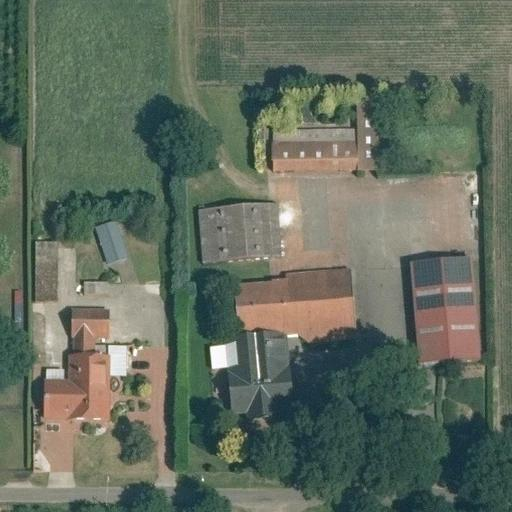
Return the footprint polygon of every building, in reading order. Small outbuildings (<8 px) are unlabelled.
[(382,92),(363,93),(365,172),(385,172),(382,92)] [(359,128),(278,130),(279,174),(361,172),(359,128)] [(279,206),(202,211),(206,266),(283,261),(279,206)] [(122,221),(101,228),(113,265),(134,258),(122,221)] [(64,246),(42,245),(40,296),(63,297),(64,246)] [(475,258),(417,263),(426,366),(483,361),(475,258)] [(362,337),(355,271),(290,278),(290,284),(244,289),(249,338),(310,332),(311,343),(362,337)] [(108,297),(108,285),(85,285),(85,297),(108,297)] [(115,341),(114,312),(77,313),(78,341),(101,341),(115,341)] [(293,336),(231,343),(239,418),(258,416),(258,420),(287,417),(286,413),(300,411),(293,336)] [(101,356),(101,341),(78,341),(78,356),(101,356)] [(101,356),(78,356),(78,377),(53,378),(54,420),(117,419),(116,355),(101,356)]
